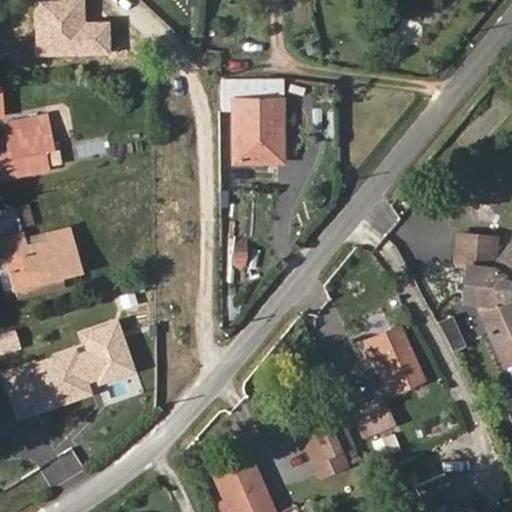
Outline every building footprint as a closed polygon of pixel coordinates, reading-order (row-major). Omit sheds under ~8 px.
[(281,160),(281,99),(255,99),(255,79),(222,79),(221,110),(232,110),(232,161),(281,160)] [(281,99),(280,79),(255,79),(255,99),(281,99)] [(46,165),(44,152),(53,150),(51,141),(46,115),(3,123),(8,149),(0,150),(0,177),(47,169),(46,165)] [(61,162),(57,140),(51,141),(53,150),(44,152),(46,165),(61,162)] [(29,224),(23,205),(13,208),(18,227),(29,224)] [(13,208),(13,207),(0,210),(0,232),(18,227),(13,208)] [(80,270),(68,228),(47,233),(48,240),(25,246),(21,231),(0,236),(0,281),(2,290),(17,286),(19,295),(60,284),(58,276),(80,270)] [(498,234),(454,230),(451,267),(461,268),(461,263),(491,264),(496,258),(498,234)] [(458,303),(474,304),(501,369),(511,363),(511,234),(496,258),(491,264),(461,263),(461,268),(458,303)] [(230,271),(246,272),(247,238),(230,238),(230,271)] [(365,331),(387,323),(382,307),(360,314),(365,331)] [(422,378),(399,325),(365,341),(388,393),(422,378)] [(391,422),(382,398),(353,410),(363,433),(391,422)] [(353,446),(339,415),(326,421),(340,452),(353,446)] [(340,452),(326,421),(301,432),(315,464),(340,452)] [(321,477),(346,466),(340,452),(315,464),(321,477)] [(272,511),(248,455),(213,471),(226,501),(217,505),(220,511),(272,511)] [(496,511),(492,511),(465,511),(448,471),(414,484),(424,511),(496,511)]
